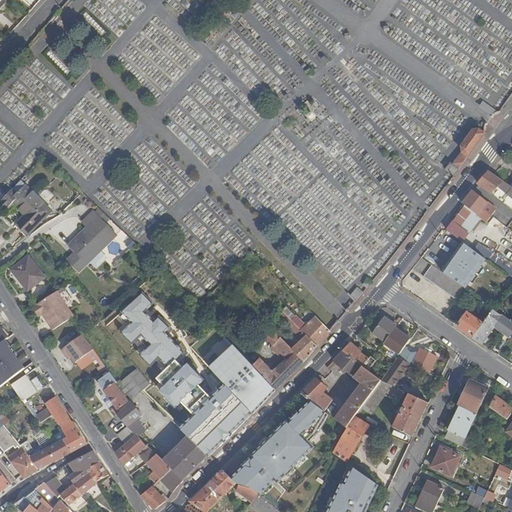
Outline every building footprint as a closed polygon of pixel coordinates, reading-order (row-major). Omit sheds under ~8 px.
[(481,106),(493,116),(496,112),(484,103),(481,106)] [(460,168),(486,133),(479,129),(474,130),(462,146),(463,152),(455,163),(460,168)] [(446,170),(454,176),(459,169),(451,163),(446,170)] [(504,181),(490,172),(479,184),(493,194),(504,181)] [(25,186),(21,182),(1,203),(8,210),(14,203),(26,215),(18,224),(29,235),(51,212),(25,186)] [(496,208),(473,191),(464,203),(466,205),(474,211),(482,218),(486,221),(496,208)] [(474,211),(466,205),(446,231),(454,236),(474,211)] [(463,243),(482,218),(474,211),(454,236),(463,243)] [(88,263),(117,235),(95,212),(84,223),(89,229),(72,246),(88,263)] [(463,243),(442,272),(464,288),(485,259),(463,243)] [(344,284),(368,267),(357,252),(356,253),(350,244),(335,254),(337,256),(333,259),(337,266),(338,265),(342,272),(338,275),(344,284)] [(29,291),(46,278),(29,256),(13,270),(29,291)] [(457,300),(465,289),(464,288),(442,272),(432,265),(423,276),(457,300)] [(367,288),(372,282),(368,279),(363,285),(367,288)] [(358,288),(351,296),(356,301),(363,292),(358,288)] [(44,315),(54,330),(72,319),(76,316),(69,306),(65,298),(59,290),(34,307),(41,317),(44,315)] [(188,436),(209,457),(254,414),(227,385),(212,399),(199,386),(204,381),(189,365),(184,370),(176,362),(185,354),(165,333),(171,328),(160,317),(155,323),(145,312),(154,304),(143,293),(120,315),(130,326),(123,333),(133,344),(139,338),(149,348),(141,356),(151,366),(157,360),(167,371),(159,379),(166,387),(161,392),(176,408),(182,402),(195,416),(181,429),(188,436)] [(69,296),(65,298),(69,306),(73,303),(69,296)] [(484,302),(480,306),(491,314),(493,310),(494,309),(484,302)] [(282,311),(289,319),(293,315),(286,308),(282,311)] [(484,323),(474,338),(483,344),(495,326),(502,316),(493,310),(491,314),(484,323)] [(312,354),(318,348),(292,321),(289,319),(282,311),(278,316),(302,340),(294,350),(305,362),(312,354)] [(469,313),(459,327),(474,338),(484,323),(469,313)] [(382,343),(392,328),(394,325),(381,315),(368,333),(382,343)] [(325,338),(331,332),(318,316),(307,326),(297,316),(292,321),(318,348),(325,338)] [(511,323),(502,316),(495,326),(510,338),(511,337),(511,335),(511,323)] [(291,377),(305,362),(294,350),(269,324),(246,346),(255,356),(270,342),(289,362),(281,370),(279,368),(274,372),(261,359),(254,366),(278,392),(291,377)] [(0,345),(5,342),(9,338),(0,326),(0,345)] [(392,328),(382,343),(381,344),(396,355),(407,338),(392,328)] [(78,367),(97,354),(86,338),(84,335),(63,350),(67,357),(70,354),(73,359),(78,367)] [(0,387),(24,369),(5,342),(0,345),(0,387)] [(369,358),(350,342),(343,350),(363,366),(371,372),(379,359),(373,353),(373,354),(369,358)] [(273,397),(278,392),(254,366),(235,347),(212,369),(220,379),(227,385),(237,396),(254,414),(255,416),(261,408),(273,397)] [(418,355),(405,349),(401,355),(398,358),(410,364),(413,365),(418,355)] [(413,365),(430,373),(437,357),(430,353),(425,351),(421,349),(418,355),(413,365)] [(334,360),(337,362),(354,377),(363,366),(343,350),(334,360)] [(398,358),(396,361),(382,381),(395,387),(410,364),(398,358)] [(334,360),(328,366),(331,368),(337,362),(334,360)] [(348,428),(355,418),(374,392),(382,381),(371,372),(363,366),(354,377),(362,383),(337,420),(348,428)] [(141,368),(139,370),(150,382),(151,381),(141,368)] [(129,402),(143,391),(147,388),(151,384),(150,382),(139,370),(118,386),(129,402)] [(118,382),(111,372),(99,382),(117,407),(112,411),(116,416),(117,414),(120,412),(119,410),(129,402),(118,386),(117,384),(118,382)] [(476,414),(492,381),(486,377),(482,385),(471,380),(459,405),(476,414)] [(26,401),(39,393),(35,387),(32,389),(23,378),(12,386),(24,402),(26,401)] [(317,378),(303,393),(312,401),(315,404),(325,412),(334,400),(323,393),(325,389),(327,390),(329,388),(320,380),(317,378)] [(405,392),(399,389),(395,387),(382,381),(374,392),(390,404),(395,397),(401,399),(405,392)] [(410,394),(420,399),(423,393),(401,383),(399,389),(405,392),(410,394)] [(60,426),(70,420),(53,394),(44,400),(49,408),(37,416),(43,423),(54,416),(60,426)] [(413,437),(429,403),(420,399),(410,394),(393,427),(413,437)] [(508,419),(511,413),(511,408),(497,397),(492,407),(508,419)] [(301,412),(291,421),(314,439),(323,430),(321,429),(330,415),(325,412),(315,404),(312,401),(301,412)] [(129,427),(137,435),(145,428),(138,420),(142,416),(132,402),(120,412),(117,414),(129,427)] [(462,446),(476,414),(459,405),(447,430),(450,431),(447,439),(462,446)] [(347,463),(370,425),(355,418),(348,428),(332,453),(347,463)] [(0,447),(5,454),(14,447),(16,449),(18,448),(20,451),(9,459),(22,476),(25,479),(39,470),(21,447),(0,420),(0,447)] [(64,440),(72,453),(88,444),(75,424),(73,424),(70,420),(60,426),(63,431),(62,432),(66,439),(64,440)] [(235,484),(239,485),(251,489),(261,496),(275,481),(278,483),(315,447),(310,443),(314,439),(291,421),(290,422),(289,421),(251,457),(253,459),(231,480),(235,484)] [(123,441),(126,445),(137,435),(129,427),(119,435),(123,441)] [(126,445),(117,454),(126,467),(144,451),(147,448),(137,435),(126,445)] [(202,464),(209,457),(188,436),(177,448),(197,469),(202,464)] [(39,470),(40,470),(72,453),(64,440),(55,445),(46,450),(44,447),(40,450),(39,449),(35,452),(28,441),(21,447),(39,470)] [(123,441),(113,447),(117,454),(126,445),(123,441)] [(190,475),(197,469),(177,448),(172,453),(165,446),(157,454),(158,454),(172,469),(185,481),(190,475)] [(460,457),(442,448),(433,467),(451,476),(460,457)] [(158,454),(157,454),(152,449),(146,454),(142,457),(148,463),(158,454)] [(93,452),(70,464),(77,474),(70,479),(74,485),(90,473),(89,472),(101,464),(93,452)] [(162,478),(172,469),(158,454),(148,463),(154,469),(149,474),(157,483),(162,478)] [(96,482),(109,476),(101,464),(89,472),(90,473),(96,482)] [(511,475),(511,472),(500,466),(496,475),(509,481),(511,475)] [(366,511),(379,486),(354,468),(346,484),(343,483),(329,511),(366,511)] [(174,492),(185,481),(172,469),(162,478),(174,492)] [(192,501),(207,511),(208,511),(235,484),(231,480),(223,472),(205,488),(192,501)] [(98,484),(96,482),(90,473),(74,485),(83,496),(98,484)] [(0,494),(12,485),(4,475),(0,477),(0,494)] [(66,491),(56,478),(46,484),(58,497),(61,495),(66,491)] [(137,483),(144,495),(150,490),(142,480),(137,483)] [(443,489),(430,482),(420,500),(434,507),(443,489)] [(71,511),(58,497),(46,484),(45,483),(27,495),(13,506),(20,511),(71,511)] [(74,485),(66,491),(61,495),(69,506),(76,501),(83,496),(74,485)] [(250,506),(257,511),(282,511),(261,496),(251,489),(239,485),(238,491),(249,494),(245,498),(252,504),(250,506)] [(480,486),(476,494),(485,498),(488,491),(480,486)] [(157,510),(168,500),(154,487),(150,490),(144,495),(142,496),(157,510)] [(479,511),(483,502),(485,498),(476,494),(472,492),(466,504),(479,511)]
